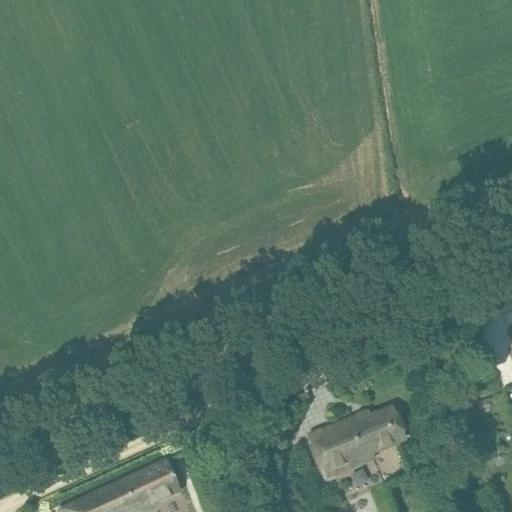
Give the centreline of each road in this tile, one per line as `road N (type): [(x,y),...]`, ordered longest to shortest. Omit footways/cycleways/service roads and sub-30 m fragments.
road 1 (track): [(511,277),(0,505)]
road 2 (tertiary): [(0,456),(511,230)]
